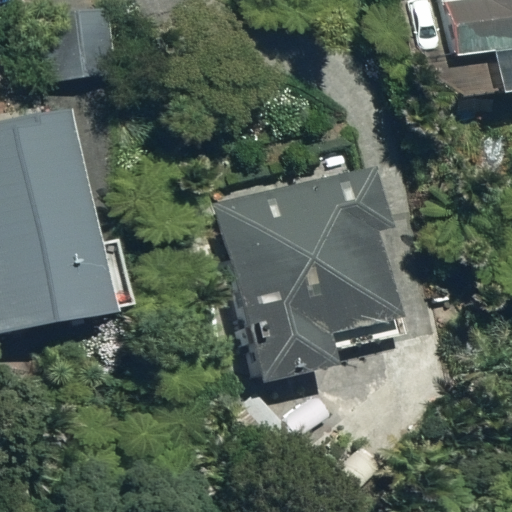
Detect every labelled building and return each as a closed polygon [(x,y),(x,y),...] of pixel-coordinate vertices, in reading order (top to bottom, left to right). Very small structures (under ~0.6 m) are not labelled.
[(511,0),(412,0),(421,64),(511,51),(511,0)] [(18,24),(26,90),(96,83),(89,16),(18,24)] [(0,338),(71,331),(62,246),(101,241),(93,168),(54,172),(48,119),(0,124),(0,338)] [(183,210),(225,394),(301,376),(294,345),(366,329),(346,241),(362,237),(347,173),(183,210)] [(235,485),(257,511),(322,511),(276,453),(235,485)]
